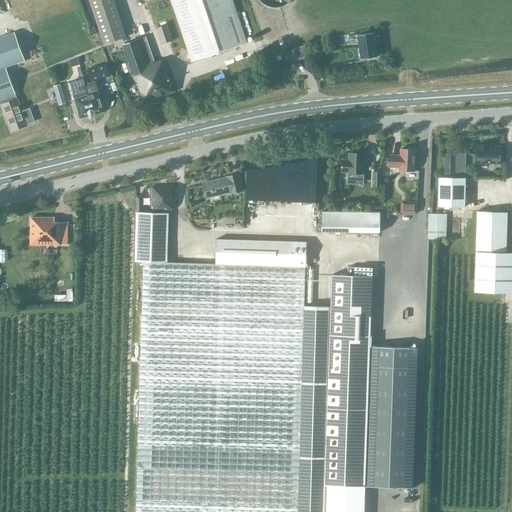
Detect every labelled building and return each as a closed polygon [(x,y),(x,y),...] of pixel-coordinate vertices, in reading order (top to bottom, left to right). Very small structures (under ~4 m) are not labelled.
[(89,0),(97,20),(98,23),(105,44),(126,38),(113,0),(89,0)] [(230,0),(172,0),(193,61),(245,44),(230,0)] [(156,28),(162,45),(173,41),(168,24),(156,28)] [(0,99),(0,100),(16,94),(6,67),(25,60),(15,32),(0,37),(0,99)] [(374,33),(357,36),(361,59),(378,57),(374,33)] [(175,91),(164,59),(155,63),(146,36),(137,39),(138,40),(123,45),(143,102),(143,103),(175,92),(175,91)] [(305,45),(294,49),(298,60),(309,57),(305,45)] [(106,64),(88,69),(91,82),(95,81),(110,76),(106,64)] [(84,78),(70,82),(75,99),(81,119),(90,116),(90,117),(91,116),(89,109),(92,108),(85,84),(84,78)] [(91,82),(85,84),(92,108),(89,109),(91,116),(95,115),(95,114),(104,112),(99,92),(95,81),(91,82)] [(61,84),(54,86),(59,105),(66,103),(61,84)] [(16,94),(0,100),(2,104),(1,104),(4,111),(2,112),(4,116),(6,116),(12,131),(27,125),(26,124),(34,121),(29,109),(22,111),(17,98),(16,94)] [(489,147),(489,145),(478,145),(478,147),(476,147),(476,163),(495,164),(495,168),(501,168),(501,164),(502,164),(502,148),(489,147)] [(400,168),(399,170),(414,171),(416,150),(401,149),(400,156),(389,155),(389,167),(400,168)] [(342,172),(349,173),(364,174),(364,154),(349,153),(349,160),(342,160),(342,172)] [(439,177),(438,206),(465,207),(466,178),(465,178),(466,154),(443,153),(443,177),(439,177)] [(373,172),(373,186),(381,186),(381,172),(373,172)] [(228,178),(203,184),(206,198),(230,192),(230,193),(242,190),(238,174),(227,176),(228,178)] [(150,187),(151,211),(172,210),(172,204),(173,204),(173,186),(150,187)] [(477,211),(476,252),(506,253),(508,212),(477,211)] [(137,212),(135,261),(144,262),(167,262),(168,213),(143,212),(137,212)] [(380,212),(341,212),(322,212),(322,232),(380,232),(380,230),(380,212)] [(429,214),(428,239),(446,240),(447,214),(429,214)] [(56,245),(56,248),(62,248),(62,247),(67,247),(67,222),(54,222),(54,218),(31,217),(30,244),(56,245)] [(306,242),(217,239),(216,264),(305,267),(306,242)] [(415,243),(415,270),(423,271),(423,243),(415,243)] [(476,252),(475,292),(511,293),(511,253),(506,253),(476,252)] [(144,262),(136,511),(298,511),(304,306),(305,267),(216,264),(167,262),(144,262)] [(325,485),(365,486),(372,276),(365,276),(365,267),(348,267),(348,275),(332,275),(331,307),(325,485)] [(413,290),(422,290),(422,277),(413,277),(413,290)] [(323,511),(325,485),(331,307),(304,306),(298,511),(323,511)] [(418,438),(420,343),(409,343),(409,348),(398,348),(396,438),(418,438)] [(389,474),(388,485),(415,485),(415,475),(389,474)]
